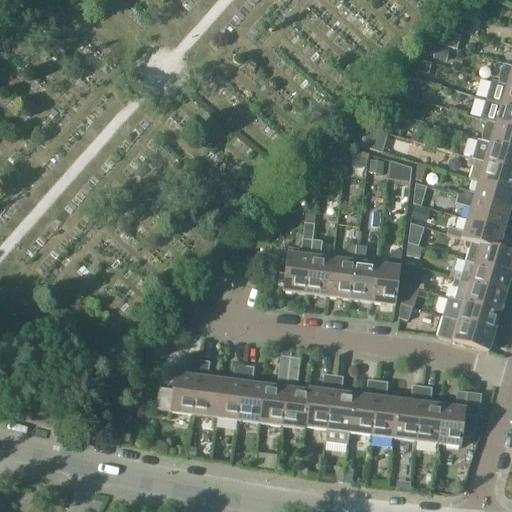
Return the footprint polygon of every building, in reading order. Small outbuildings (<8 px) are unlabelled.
[(477,2),(467,13),(481,17),(484,4),(477,2)] [(460,21),(457,31),(469,34),(473,22),(462,19),(460,21)] [(448,33),(437,45),(451,49),(457,51),(461,37),(459,36),(456,35),(448,33)] [(436,51),(433,60),(446,64),(451,49),(437,45),(436,51)] [(431,65),(420,62),(412,72),(428,76),(431,65)] [(501,69),(499,77),(500,86),(511,89),(511,67),(505,66),(501,69)] [(490,90),(486,102),(501,107),(511,109),(511,89),(500,86),(492,83),(490,90)] [(400,84),(391,93),(411,100),(414,88),(400,84)] [(483,114),(480,122),(487,124),(511,130),(511,109),(501,107),(486,102),(483,114)] [(484,128),(482,135),(482,143),(511,151),(511,130),(487,124),(484,128)] [(361,128),(354,147),(369,151),(375,132),(361,128)] [(350,131),(322,160),(346,163),(348,146),(350,131)] [(470,139),(465,154),(470,156),(469,160),(511,172),(511,151),(482,143),(470,139)] [(511,172),(469,160),(467,167),(472,169),(469,180),(479,183),(511,193),(511,172)] [(458,197),(458,198),(509,213),(511,203),(511,193),(479,183),(475,195),(460,191),(458,197)] [(458,198),(455,205),(471,210),(467,221),(467,222),(504,232),(509,213),(458,198)] [(414,206),(410,220),(420,223),(425,209),(414,206)] [(287,256),(282,294),(305,297),(306,297),(313,242),(316,217),(306,215),(302,241),(300,257),(287,256)] [(448,229),(446,236),(461,241),(465,242),(498,252),(498,251),(504,232),(467,222),(464,234),(448,229)] [(411,227),(408,245),(418,248),(424,231),(418,229),(411,227)] [(313,242),(306,297),(328,299),(332,262),(320,260),(322,243),(313,242)] [(465,242),(464,247),(466,250),(469,251),(467,258),(465,263),(511,277),(511,276),(511,274),(511,255),(506,253),(498,251),(498,252),(465,242)] [(408,245),(407,258),(420,261),(422,249),(418,248),(408,245)] [(332,262),(328,299),(329,299),(350,302),(357,248),(347,246),(345,263),(333,262),(332,262)] [(357,248),(350,302),(351,302),(372,305),(377,267),(364,266),(367,249),(357,248)] [(377,267),(372,305),(373,305),(395,308),(395,304),(398,284),(400,264),(402,253),(391,252),(389,269),(378,267),(377,267)] [(456,272),(454,280),(506,296),(511,277),(465,263),(462,274),(456,272)] [(454,280),(452,288),(457,289),(454,301),(464,304),(500,315),(506,296),(454,280)] [(403,287),(401,306),(412,310),(414,310),(419,292),(403,287)] [(445,311),(443,319),(494,334),(500,315),(464,304),(454,301),(448,299),(445,311)] [(401,306),(399,320),(408,323),(412,310),(401,306)] [(440,326),(437,338),(452,343),(488,354),(494,334),(443,319),(440,326)] [(264,388),(260,425),(260,426),(282,428),(291,359),(280,358),(276,389),(265,388),(264,388)] [(291,359),(282,428),(305,431),(305,429),(309,393),(296,392),(300,361),(291,359)] [(156,389),(153,412),(170,414),(193,417),(200,363),(190,361),(188,378),(175,376),(173,391),(156,389)] [(200,363),(193,417),(215,420),(220,382),(207,381),(210,364),(200,363)] [(220,382),(215,420),(216,420),(237,423),(244,368),(234,367),(232,384),(221,382),(220,382)] [(244,368),(237,423),(238,423),(260,425),(264,388),(252,386),(254,369),(244,368)] [(309,393),(305,429),(326,432),(327,432),(334,378),(333,378),(323,376),(321,393),(309,392),(309,393)] [(327,432),(326,446),(348,449),(350,435),(354,397),(353,397),(341,396),(343,379),(334,378),(327,432)] [(354,397),(350,435),(371,438),(377,383),(367,382),(365,399),(354,397)] [(377,383),(371,438),(372,438),(393,440),(398,403),(385,401),(387,384),(377,383)] [(398,403),(393,440),(393,441),(415,443),(422,389),(412,388),(410,404),(398,403)] [(422,389),(415,443),(416,443),(437,446),(442,408),(430,407),(432,390),(422,389)] [(442,408),(437,446),(460,449),(467,394),(457,393),(455,410),(442,408)]
